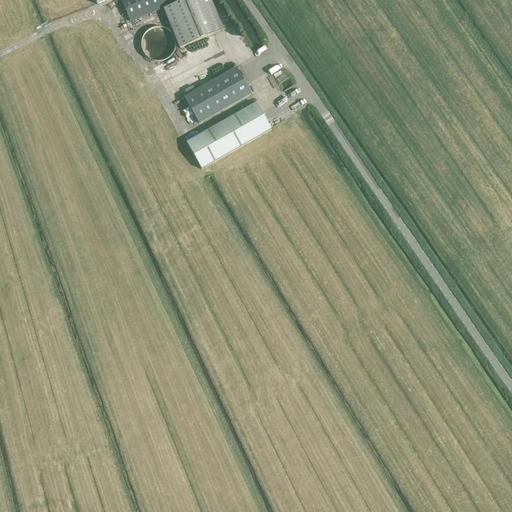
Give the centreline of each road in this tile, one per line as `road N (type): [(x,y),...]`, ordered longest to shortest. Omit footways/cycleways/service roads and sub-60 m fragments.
road 1 (unclassified): [(511,385),(245,0)]
road 2 (track): [(0,53),(95,11),(123,34),(187,134)]
